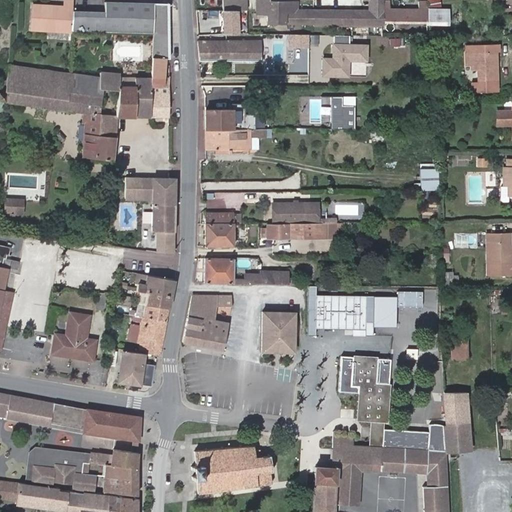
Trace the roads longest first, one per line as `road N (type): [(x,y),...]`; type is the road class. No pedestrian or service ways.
road 1 (tertiary): [(171,407),(190,252),(185,0)]
road 2 (unclassified): [(171,407),(0,378)]
